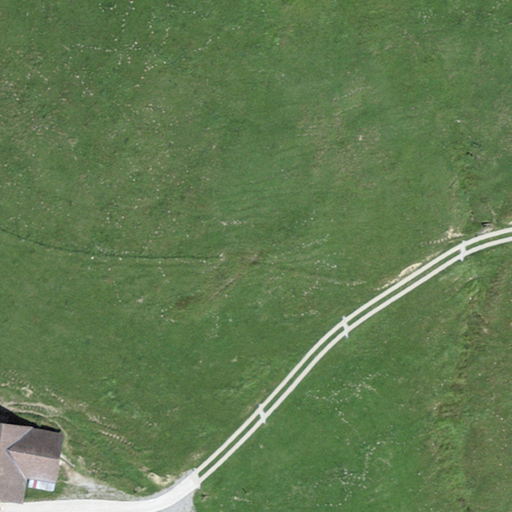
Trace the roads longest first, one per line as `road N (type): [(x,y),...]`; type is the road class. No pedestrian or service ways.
road 1 (track): [(511,236),(463,252),(345,326),(170,499)]
road 2 (track): [(0,508),(143,508),(170,499)]
